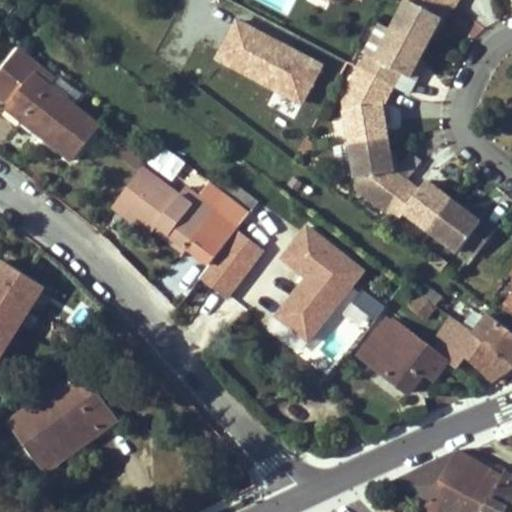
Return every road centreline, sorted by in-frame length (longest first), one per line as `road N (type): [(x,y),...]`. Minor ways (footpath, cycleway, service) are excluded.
road 1 (residential): [(0,178),(73,225),(221,402),(316,479)]
road 2 (tertiary): [(316,479),(511,409)]
road 3 (residential): [(511,24),(487,35),(454,102),(468,138),(511,171)]
